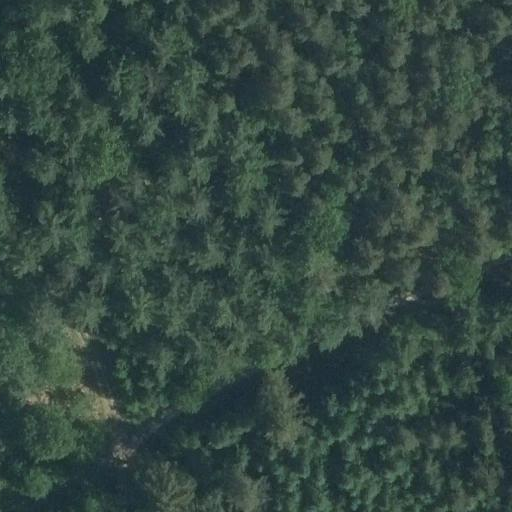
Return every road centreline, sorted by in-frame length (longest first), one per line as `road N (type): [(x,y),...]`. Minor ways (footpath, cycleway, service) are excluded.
road 1 (track): [(511,254),(199,396),(128,443)]
road 2 (track): [(0,80),(128,443)]
road 3 (track): [(128,443),(0,504)]
